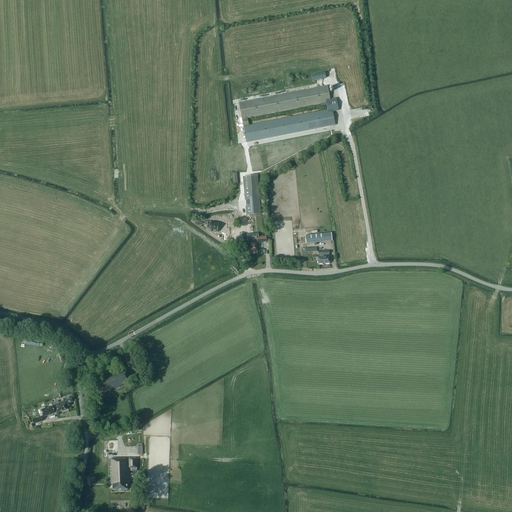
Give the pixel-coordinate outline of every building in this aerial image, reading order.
[(312,75),(313,81),(327,78),(326,72),(312,75)] [(333,111),(337,110),(335,99),(330,100),(328,86),(239,103),(242,118),(244,126),(247,142),(335,125),(333,111)] [(247,215),(261,213),(257,174),(243,176),(247,215)] [(208,223),(207,227),(211,228),(211,231),(217,232),(217,233),(225,234),(224,239),(232,240),(232,235),(230,234),(231,228),(228,227),(228,223),(212,222),(212,223),(208,223)] [(258,233),(247,234),(247,241),(251,241),(251,242),(250,243),(251,251),(257,251),(256,242),(257,242),(257,243),(267,242),(266,237),(258,237),(258,233)] [(306,244),(332,241),(331,233),(305,236),(306,244)] [(118,366),(119,370),(101,377),(103,384),(103,386),(95,388),(97,394),(110,390),(110,391),(132,384),(126,368),(125,368),(122,358),(115,361),(117,367),(118,366)] [(64,401),(59,403),(58,401),(53,402),(56,413),(67,409),(65,404),(73,402),(71,396),(63,399),(64,401)] [(39,410),(41,414),(43,413),(44,417),(55,413),(52,404),(49,405),(50,407),(45,409),(45,407),(40,409),(39,410)] [(128,485),(129,485),(128,471),(137,471),(136,459),(128,459),(128,458),(110,459),(111,484),(112,484),(112,490),(118,490),(122,490),(122,489),(128,489),(128,485)]
